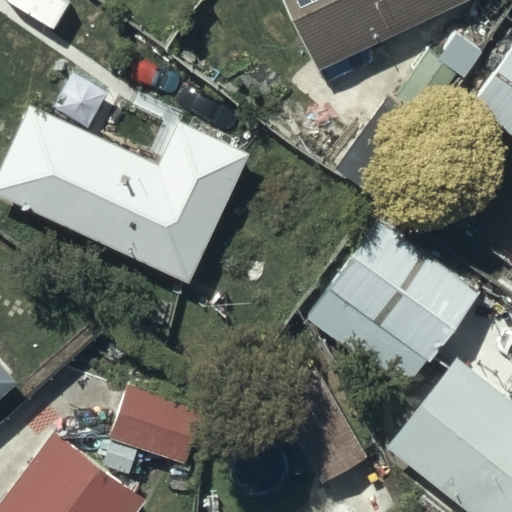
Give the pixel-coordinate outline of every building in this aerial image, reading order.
[(283,0),(316,69),(461,0),(283,0)] [(511,45),(471,104),(511,133),(511,45)] [(0,163),(0,193),(187,282),(248,153),(177,119),(156,163),(29,102),(0,163)] [(411,416),(388,444),(471,511),(511,511),(511,398),(459,356),(434,387),(415,372),(477,296),(383,219),(315,303),(407,378),(391,399),(411,416)] [(247,353),(320,481),(366,455),(292,327),(247,353)] [(0,393),(14,381),(0,364),(0,393)] [(129,383),(111,434),(186,461),(205,410),(129,383)] [(52,434),(0,503),(0,511),(133,511),(142,501),(52,434)]
